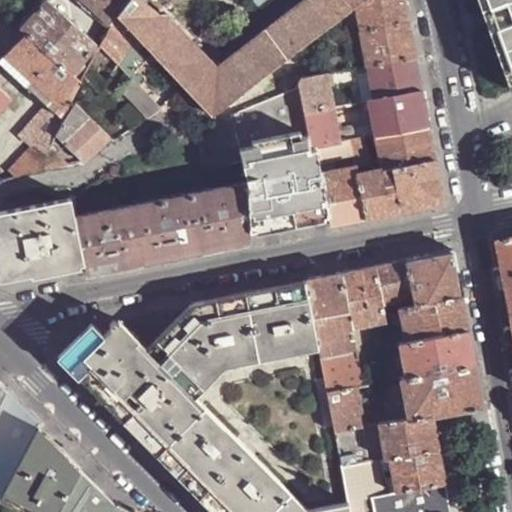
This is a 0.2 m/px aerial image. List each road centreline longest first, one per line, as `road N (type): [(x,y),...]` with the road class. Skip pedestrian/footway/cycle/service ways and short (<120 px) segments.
road 1 (residential): [(0,322),(475,220)]
road 2 (residential): [(0,344),(169,511)]
road 3 (residential): [(475,220),(431,0)]
road 4 (residential): [(511,419),(475,220)]
road 5 (residential): [(173,117),(72,177),(0,189)]
